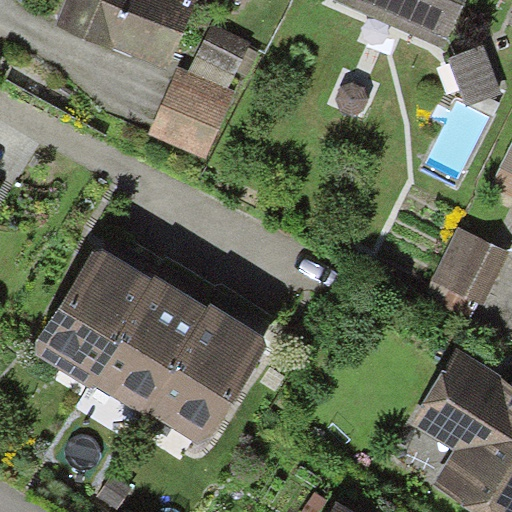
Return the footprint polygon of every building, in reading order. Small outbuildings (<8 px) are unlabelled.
[(68,0),(57,27),(163,70),(192,0),(68,0)] [(339,0),(339,1),(444,49),(465,0),(339,0)] [(249,45),(212,28),(188,79),(178,75),(150,133),(207,159),(235,98),(226,93),(249,45)] [(500,94),(485,50),(453,61),(468,105),(500,94)] [(511,156),(497,189),(511,196),(511,156)] [(507,256),(458,233),(432,286),(480,310),(507,256)] [(34,354),(89,388),(93,386),(146,419),(149,415),(203,449),(266,349),(208,312),(204,318),(152,285),(149,289),(97,256),(34,354)] [(506,378),(460,351),(415,430),(458,454),(427,503),(442,511),(511,511),(511,392),(501,386),(506,378)] [(358,511),(342,502),(335,511),(358,511)]
